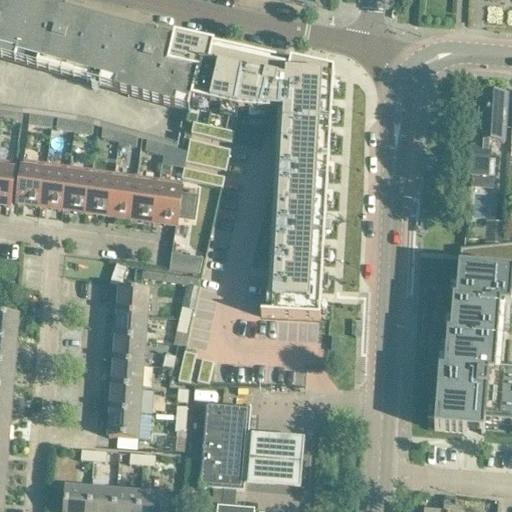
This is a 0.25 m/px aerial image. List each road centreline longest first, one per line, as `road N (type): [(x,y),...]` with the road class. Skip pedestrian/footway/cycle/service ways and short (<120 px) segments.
road 1 (residential): [(385,475),(395,151),(400,99),(412,72)]
road 2 (residential): [(369,48),(151,0)]
road 3 (residential): [(49,311),(94,315),(86,439),(41,436)]
road 4 (residential): [(511,484),(385,475)]
road 5 (residential): [(41,436),(49,311)]
